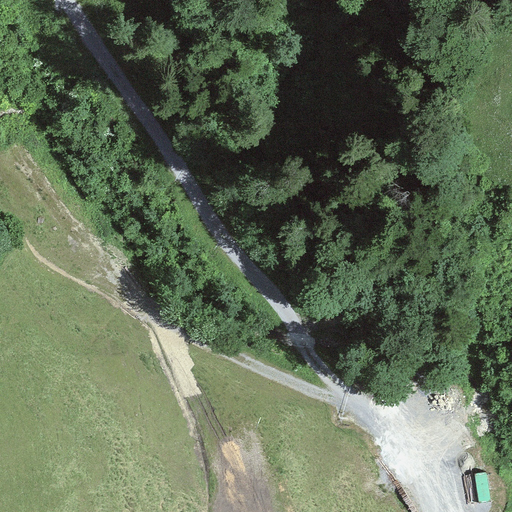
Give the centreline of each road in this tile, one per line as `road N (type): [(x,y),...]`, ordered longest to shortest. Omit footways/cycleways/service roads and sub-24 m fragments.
road 1 (track): [(65,0),(311,355),(427,468)]
road 2 (track): [(162,320),(371,413)]
